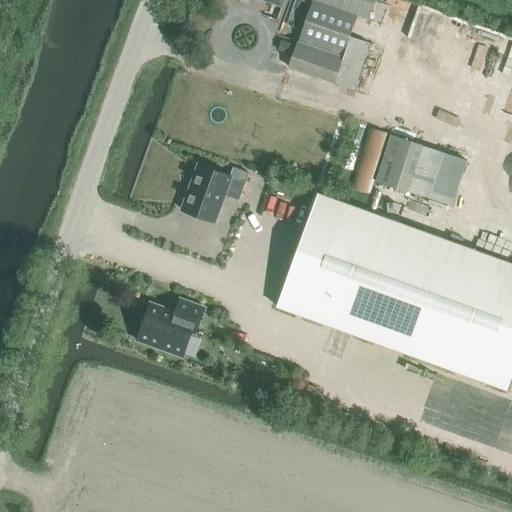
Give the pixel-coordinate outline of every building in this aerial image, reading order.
[(290,69),(336,84),(355,90),(370,44),(351,37),(358,17),(369,21),(375,0),(311,0),(314,1),(290,69)] [(426,0),(422,15),(449,24),(457,0),(455,0),(426,0)] [(350,188),(370,195),(389,134),(368,128),(350,188)] [(375,182),(408,193),(408,190),(423,145),(391,135),(375,182)] [(423,145),(408,190),(454,204),(468,159),(423,145)] [(181,212),(214,224),(226,194),(241,199),(251,174),(235,168),(232,177),(198,164),(181,212)] [(277,307),(507,391),(511,377),(511,263),(318,193),(277,307)] [(191,346),(204,309),(181,300),(176,313),(151,304),(137,341),(183,357),(187,345),(191,346)]
